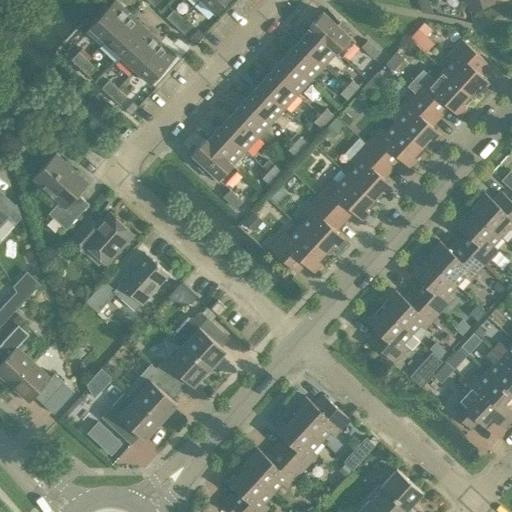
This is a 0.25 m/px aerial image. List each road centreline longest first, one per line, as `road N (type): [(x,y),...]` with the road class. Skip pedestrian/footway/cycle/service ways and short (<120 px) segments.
road 1 (residential): [(274,0),(112,170),(232,280)]
road 2 (residential): [(299,342),(511,115)]
road 3 (residential): [(187,463),(299,342)]
road 4 (residential): [(365,404),(474,507)]
